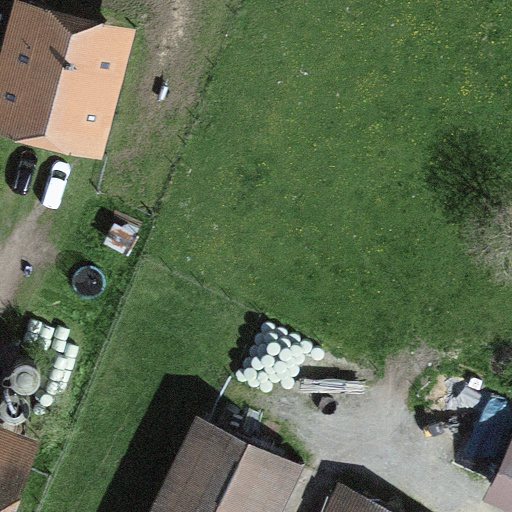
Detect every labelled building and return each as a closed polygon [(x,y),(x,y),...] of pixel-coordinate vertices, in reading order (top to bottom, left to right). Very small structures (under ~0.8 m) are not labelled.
[(110,36),(33,15),(7,111),(84,132),(110,36)] [(264,317),(248,366),(348,398),(364,349),(264,317)] [(256,511),(279,466),(205,431),(165,511),(256,511)] [(511,437),(490,482),(511,492),(511,437)] [(0,505),(19,460),(0,452),(0,511),(6,511),(0,509),(0,505)] [(374,511),(343,497),(336,511),(374,511)]
